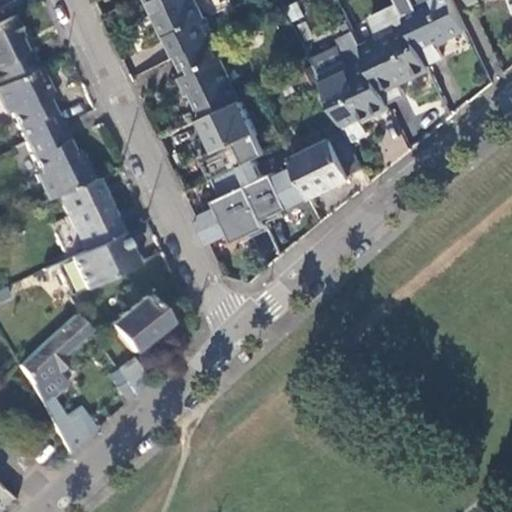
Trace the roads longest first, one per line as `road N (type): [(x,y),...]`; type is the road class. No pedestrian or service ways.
road 1 (residential): [(241,331),(77,0)]
road 2 (residential): [(241,331),(511,102)]
road 3 (residential): [(52,501),(241,331)]
